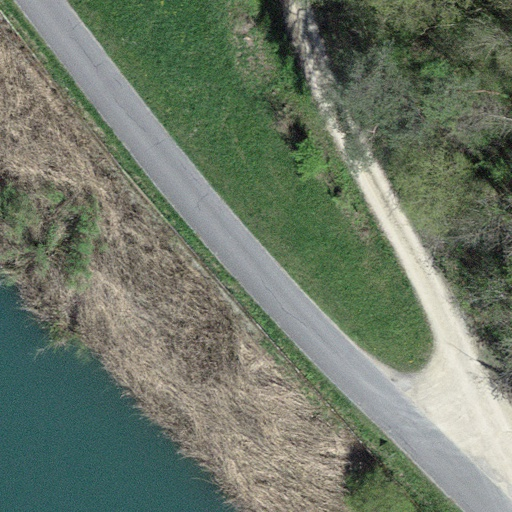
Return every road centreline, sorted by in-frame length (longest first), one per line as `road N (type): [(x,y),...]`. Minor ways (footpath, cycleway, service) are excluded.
road 1 (unclassified): [(493,511),(215,225),(41,0)]
road 2 (track): [(288,0),(321,103),(431,313),(448,370),(444,463)]
